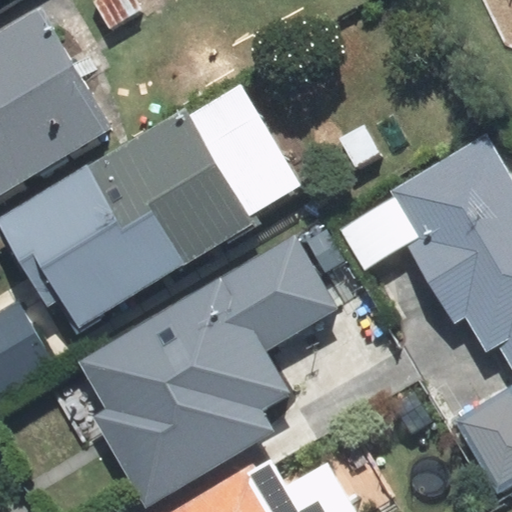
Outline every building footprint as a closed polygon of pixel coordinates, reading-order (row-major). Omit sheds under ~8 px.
[(166,3),(164,0),(108,0),(98,6),(114,33),(166,3)] [(52,14),(0,44),(0,208),(124,138),(52,14)] [(192,116),(8,228),(78,342),(262,230),(257,222),(310,190),(250,93),(198,125),(192,116)] [(368,130),(343,145),(360,173),(385,158),(368,130)] [(416,250),(461,327),(473,320),(496,358),(509,350),(511,355),(511,169),(494,139),(409,189),(413,195),(348,233),(373,275),(416,250)] [(303,246),(232,285),(269,351),(340,313),(303,246)] [(251,332),(225,289),(188,310),(87,369),(115,416),(102,424),(153,511),(157,511),(284,438),(230,345),(251,332)] [(0,410),(64,374),(25,307),(0,321),(0,410)] [(511,492),(511,398),(463,427),(504,497),(511,492)] [(251,479),(194,511),(361,511),(336,469),(295,492),(281,468),(254,484),(251,479)]
